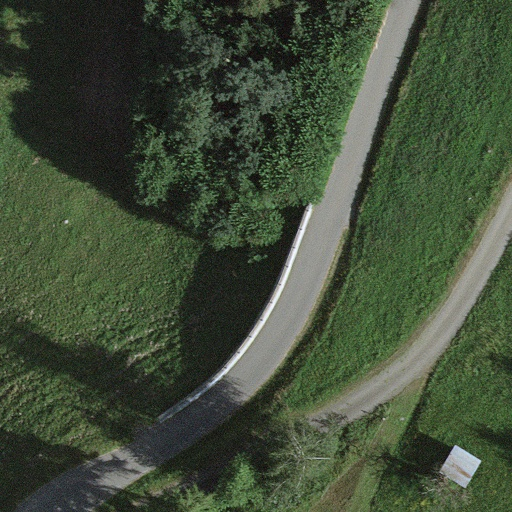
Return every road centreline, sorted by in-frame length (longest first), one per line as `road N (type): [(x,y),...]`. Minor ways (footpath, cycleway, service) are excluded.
road 1 (unclassified): [(56,511),(191,426),(263,354),(310,268),(408,0)]
road 2 (track): [(511,210),(463,301),(397,377),(348,414),(147,511)]
